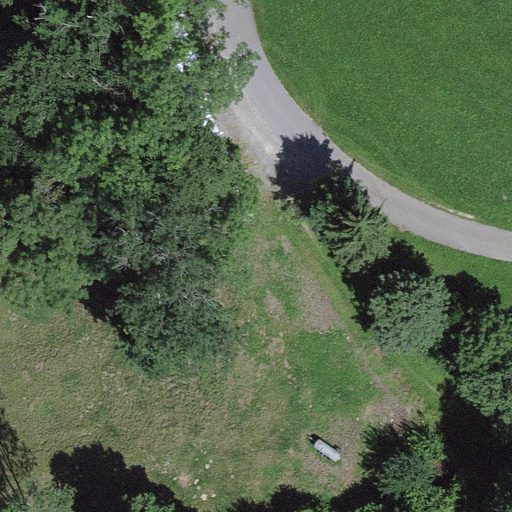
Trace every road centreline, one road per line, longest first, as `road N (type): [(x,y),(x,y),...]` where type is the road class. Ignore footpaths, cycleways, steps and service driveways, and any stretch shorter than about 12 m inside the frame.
road 1 (unclassified): [(217,0),(246,129),(297,175),(453,250),(511,256)]
road 2 (track): [(297,175),(347,303),(484,464),(511,477)]
